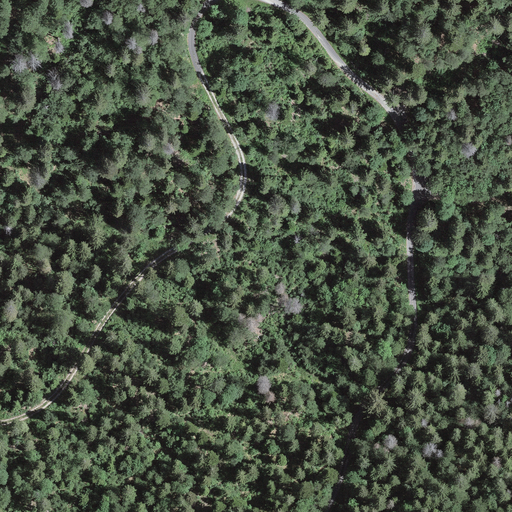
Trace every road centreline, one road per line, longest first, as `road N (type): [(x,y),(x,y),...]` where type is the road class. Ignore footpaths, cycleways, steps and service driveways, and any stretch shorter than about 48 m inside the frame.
road 1 (track): [(212,0),(193,25),(191,51),(238,143),(239,197),(216,229),(148,265),(103,317),(55,394),(27,416),(0,419)]
road 2 (track): [(324,511),(357,417),(411,343),(409,234),(420,180)]
road 3 (track): [(420,180),(394,115),(308,20),(269,0)]
